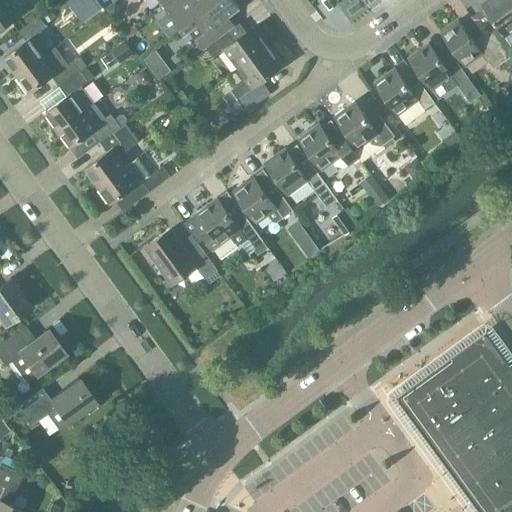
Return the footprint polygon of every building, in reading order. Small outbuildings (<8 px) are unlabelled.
[(0,0),(0,31),(18,18),(6,2),(8,0),(0,0)] [(66,0),(82,22),(99,10),(91,0),(66,0)] [(188,0),(170,0),(163,6),(184,35),(189,32),(198,25),(195,20),(215,5),(211,0),(191,0),(190,1),(188,0)] [(232,0),(211,0),(215,5),(195,20),(198,25),(189,32),(196,41),(195,41),(202,51),(206,48),(226,34),(232,30),(224,20),(239,9),(232,0)] [(511,11),(503,0),(489,0),(481,6),(497,27),(484,36),(504,63),(511,57),(511,46),(505,38),(511,32),(511,11)] [(511,0),(503,0),(511,11),(511,0)] [(118,16),(119,8),(115,2),(105,10),(112,20),(118,16)] [(17,77),(44,56),(31,39),(47,27),(40,17),(19,32),(26,42),(3,59),(17,77)] [(475,43),(460,22),(442,35),(465,67),(483,55),(494,70),(504,63),(484,36),(475,43)] [(233,43),(226,34),(206,48),(214,58),(225,50),(239,69),(268,48),(254,28),(233,43)] [(112,52),(119,63),(133,53),(125,42),(112,52)] [(444,66),(428,45),(409,60),(432,91),(452,77),(459,86),(469,79),(454,59),(444,66)] [(56,48),(44,56),(17,77),(30,95),(53,78),(60,88),(80,72),(73,63),(69,66),(56,48)] [(268,48),(239,69),(247,80),(232,91),(244,109),(269,91),(262,82),(282,67),(268,48)] [(171,71),(156,50),(144,59),(159,80),(171,71)] [(278,90),(297,75),(290,66),(271,80),(278,90)] [(410,91),(394,70),(375,85),(398,116),(418,102),(425,111),(434,104),(419,84),(410,91)] [(67,97),(44,114),(57,132),(95,105),(82,87),(88,83),(88,82),(81,73),(80,72),(60,88),(67,97)] [(140,84),(146,85),(149,82),(150,77),(147,73),(142,72),(138,75),(137,80),(140,84)] [(188,102),(180,92),(174,97),(181,107),(188,102)] [(335,119),(358,150),(354,153),(359,160),(362,164),(382,149),(381,148),(395,138),(380,118),(370,125),(355,104),(335,119)] [(105,119),(95,105),(57,132),(70,150),(93,133),(100,143),(121,128),(111,115),(105,119)] [(122,111),(113,118),(121,128),(129,121),(122,111)] [(236,112),(231,115),(230,121),(233,126),(241,120),(236,112)] [(457,132),(466,145),(482,133),(473,120),(457,132)] [(108,153),(84,170),(98,188),(126,167),(119,157),(139,142),(126,124),(121,128),(100,143),(108,153)] [(334,146),(319,125),(299,140),(322,172),(332,164),(334,167),(345,169),(359,160),(354,153),(344,139),(334,146)] [(454,132),(442,141),(449,150),(461,141),(454,132)] [(314,191),(315,192),(325,185),(310,164),(300,171),(285,151),(265,165),(288,197),(290,196),(293,201),(300,202),(314,191)] [(98,188),(110,206),(139,185),(143,182),(142,182),(149,177),(136,160),(126,167),(98,188)] [(149,177),(142,182),(143,182),(150,192),(170,177),(163,167),(149,177)] [(269,200),(253,179),(234,193),(257,225),(268,217),(273,224),(277,225),(293,213),(278,192),(269,200)] [(388,199),(381,190),(372,196),(379,205),(388,199)] [(321,210),(337,202),(332,192),(316,201),(321,210)] [(198,216),(184,226),(197,244),(199,246),(204,242),(212,253),(231,239),(235,244),(241,245),(247,242),(254,251),(264,244),(242,214),(232,221),(217,201),(197,215),(198,216)] [(345,236),(356,229),(344,212),(334,220),(345,236)] [(186,252),(172,233),(148,250),(172,284),(196,267),(206,280),(217,272),(199,246),(197,244),(186,252)] [(310,239),(300,246),(310,259),(319,252),(310,239)] [(31,307),(10,279),(0,286),(0,320),(4,326),(31,307)] [(65,354),(48,330),(35,339),(25,326),(0,344),(0,359),(4,365),(11,360),(26,382),(65,354)] [(511,511),(511,369),(485,334),(450,360),(397,399),(479,511),(511,511)] [(96,403),(78,379),(50,399),(42,388),(16,406),(30,426),(55,408),(67,424),(96,403)] [(0,438),(10,431),(0,418),(0,438)] [(49,458),(41,446),(31,454),(40,465),(49,458)] [(0,463),(0,511),(20,511),(21,510),(8,504),(22,474),(0,463)]
